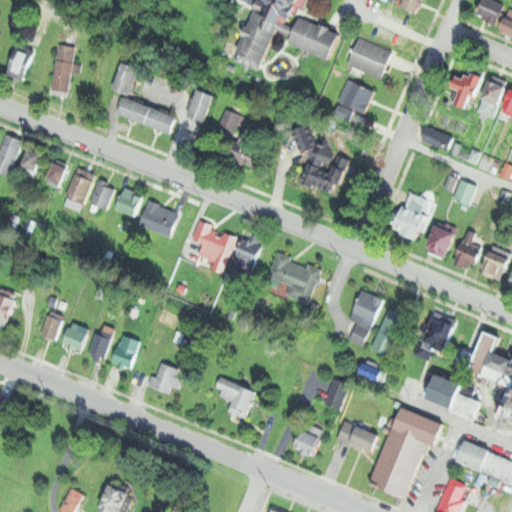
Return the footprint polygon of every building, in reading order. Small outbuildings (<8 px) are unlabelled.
[(260,70),(234,60),(258,0),(263,0),(275,5),(277,0),(308,0),(301,18),(287,12),(283,22),(300,29),(305,18),(344,34),(335,57),(296,41),(298,35),(278,26),(260,70)] [(418,13),(423,0),(406,0),(404,7),(418,13)] [(478,16),(485,0),(493,0),(508,7),(499,26),(478,16)] [(511,34),(502,31),(510,9),(511,9),(511,34)] [(385,76),(395,51),(360,36),(349,62),(385,76)] [(27,78),(9,71),(22,41),(39,49),(27,78)] [(54,93),(59,53),(78,55),(73,95),(54,93)] [(125,62),(142,69),(132,95),(115,89),(125,62)] [(476,69),(488,74),(479,96),(474,94),(469,106),(458,102),(464,89),(456,86),(461,74),(471,78),(476,69)] [(511,86),(504,105),(487,97),(495,77),(511,83),(511,86)] [(365,119),(338,108),(350,79),(377,90),(365,119)] [(200,88),(218,94),(210,119),(191,113),(200,88)] [(151,123),(123,114),(128,98),(156,107),(151,123)] [(231,104),(246,111),(235,135),(220,129),(231,104)] [(173,131),(151,123),(156,107),(179,115),(173,131)] [(430,124),(455,137),(449,148),(424,136),(430,124)] [(292,131),(307,160),(301,181),(336,192),(347,157),(340,154),(339,158),(321,153),(307,125),(292,131)] [(14,175),(0,170),(0,164),(13,132),(28,138),(14,175)] [(42,171),(25,165),(33,146),(49,153),(42,171)] [(477,163),(469,159),(475,149),(483,153),(477,163)] [(65,184),(48,177),(56,157),(73,164),(65,184)] [(511,176),(511,178),(501,174),(507,160),(511,162),(511,176)] [(89,204),(69,196),(78,173),(98,181),(89,204)] [(463,181),(478,187),(470,204),(455,198),(463,181)] [(111,209),(95,203),(103,182),(119,188),(111,209)] [(137,217),(117,209),(124,192),(143,200),(137,217)] [(143,225),(152,201),(175,210),(166,233),(143,225)] [(416,239),(398,231),(411,205),(429,214),(416,239)] [(224,236),(226,231),(239,237),(237,242),(234,251),(228,264),(201,253),(205,242),(195,238),(202,219),(216,224),(213,232),(223,236),(224,236)] [(451,256),(433,248),(442,224),(461,232),(451,256)] [(478,246),(484,249),(478,262),(471,259),(468,267),(456,262),(471,228),(483,233),(478,246)] [(235,264),(257,272),(264,256),(242,247),(235,264)] [(502,275),(488,268),(497,248),(511,255),(502,275)] [(308,267),(309,263),(323,269),(310,302),(295,296),(287,292),(292,280),(271,271),(279,251),(292,256),(290,260),(308,267)] [(372,329),(351,320),(365,288),(385,297),(372,329)] [(0,301),(5,289),(26,297),(14,324),(0,318),(0,301)] [(47,311),(68,320),(59,340),(38,332),(47,311)] [(433,336),(441,317),(461,325),(450,351),(440,347),(434,361),(415,353),(424,332),(433,336)] [(84,351),(63,342),(70,325),(90,334),(84,351)] [(488,375),(473,369),(489,330),(504,336),(498,352),(488,375)] [(107,357),(90,350),(98,331),(115,338),(107,357)] [(127,334),(144,341),(140,350),(133,368),(112,359),(119,342),(123,343),(127,334)] [(511,368),(506,382),(488,375),(498,352),(511,357),(511,368)] [(360,372),(366,357),(392,368),(386,382),(360,372)] [(165,361),(183,369),(180,375),(188,379),(185,387),(177,384),(178,385),(175,393),(150,382),(154,374),(158,376),(165,361)] [(438,374),(469,387),(459,411),(428,399),(438,374)] [(342,408),(327,402),(337,378),(352,384),(342,408)] [(237,394),(230,391),(233,383),(241,385),(242,382),(258,389),(247,418),(230,411),(237,394)] [(511,425),(497,420),(511,384),(511,425)] [(405,405),(373,485),(408,499),(431,441),(441,445),(449,423),(405,405)] [(341,439),(348,420),(381,433),(373,452),(341,439)] [(315,456),(296,448),(307,421),(327,429),(315,456)] [(467,440),(493,450),(492,453),(511,461),(511,479),(486,468),(485,470),(459,460),(467,440)] [(443,511),(438,510),(451,478),(468,484),(463,496),(468,498),(462,511),(443,511)] [(107,511),(111,506),(108,504),(117,485),(138,495),(130,511),(124,511),(123,511),(122,511),(107,511)] [(79,511),(64,511),(62,511),(74,487),(88,494),(79,511)]
